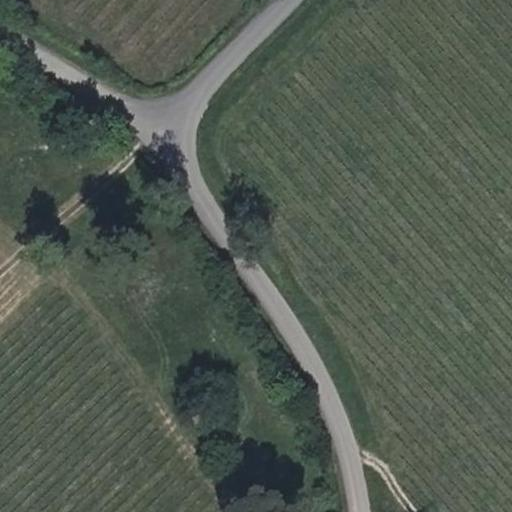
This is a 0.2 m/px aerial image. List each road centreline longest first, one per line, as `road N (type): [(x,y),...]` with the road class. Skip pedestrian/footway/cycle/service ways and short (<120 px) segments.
road 1 (unclassified): [(185,128),(190,176),(302,346),(329,403),(349,458),(356,511)]
road 2 (track): [(185,128),(142,147),(0,275)]
road 3 (unclassified): [(0,29),(136,113),(185,128)]
road 4 (unclassified): [(288,0),(195,97),(185,128)]
